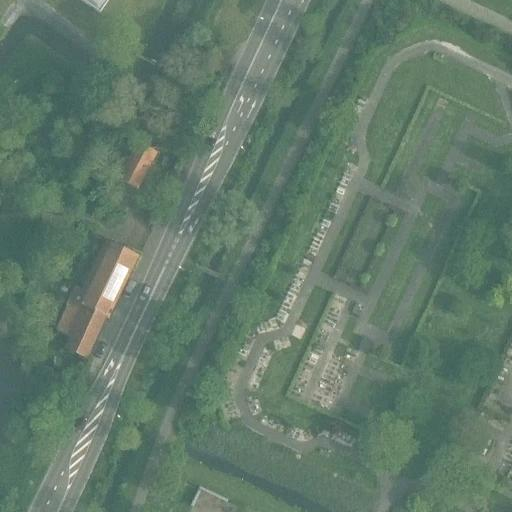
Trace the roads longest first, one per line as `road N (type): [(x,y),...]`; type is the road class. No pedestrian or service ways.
road 1 (tertiary): [(273,0),(41,511)]
road 2 (tertiary): [(67,511),(119,381),(298,0)]
